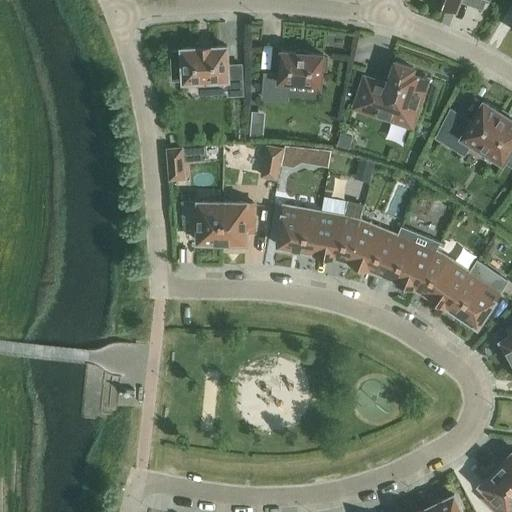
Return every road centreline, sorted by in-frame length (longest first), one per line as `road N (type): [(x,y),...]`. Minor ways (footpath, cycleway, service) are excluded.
road 1 (residential): [(137,483),(232,500),(320,497),(389,475),(461,438),(471,414),(469,387),(457,369),(336,306),(264,292),(160,290)]
road 2 (residential): [(117,19),(140,98),(160,290)]
road 3 (residential): [(382,17),(240,2),(117,19)]
road 4 (residential): [(511,80),(382,17)]
